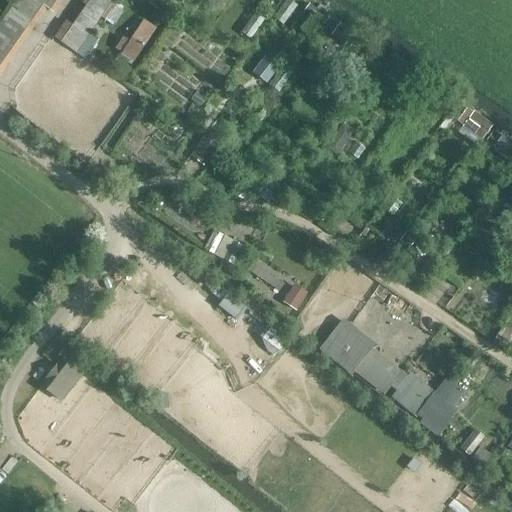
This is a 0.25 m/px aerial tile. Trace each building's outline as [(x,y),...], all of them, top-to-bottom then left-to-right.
[(40,4),(49,10),(56,0),(17,0),(12,9),(28,21),(40,4)] [(88,36),(111,2),(108,0),(91,0),(86,8),(85,7),(74,23),(75,23),(61,44),(83,58),(95,41),(88,36)] [(283,25),(297,7),(287,0),(286,0),(273,18),(283,25)] [(312,2),(305,11),(314,18),(322,9),(312,2)] [(11,46),(27,23),(28,21),(12,9),(0,25),(0,64),(5,68),(17,50),(11,46)] [(324,26),(330,17),(323,12),(317,21),(324,26)] [(265,21),(255,14),(241,33),(251,40),(265,21)] [(125,42),(119,51),(134,62),(154,31),(143,24),(129,45),(125,42)] [(354,34),(340,24),(334,33),(347,43),(354,34)] [(382,55),(368,47),(364,53),(378,62),(382,55)] [(347,55),(355,61),(359,55),(352,49),(347,55)] [(266,54),(254,71),(268,81),(280,64),(266,54)] [(382,74),(395,83),(397,84),(402,77),(407,80),(416,68),(408,63),(407,65),(394,56),(382,74)] [(279,93),(293,73),(284,66),(269,86),(279,93)] [(346,100),(355,87),(346,81),(337,93),(346,100)] [(200,109),(207,100),(197,92),(190,101),(200,109)] [(440,93),(433,103),(447,113),(454,102),(440,93)] [(477,146),(489,130),(493,125),(484,119),(485,117),(479,113),(478,114),(474,111),(458,132),(477,146)] [(495,147),(508,156),(505,159),(511,164),(511,143),(502,136),(495,147)] [(217,147),(204,137),(191,155),(204,164),(217,147)] [(511,180),(502,194),(511,201),(511,180)] [(230,239),(214,231),(204,249),(223,258),(223,260),(233,265),(243,246),(230,240),(230,239)] [(415,241),(408,235),(403,242),(410,248),(415,241)] [(298,309),(309,291),(296,283),(285,301),(298,309)] [(320,349),(353,374),(356,370),(386,393),(390,387),(397,392),(409,378),(401,372),(398,376),(369,354),(373,349),(340,323),(320,349)] [(257,342),(273,356),(286,341),(271,327),(257,342)] [(42,387),(43,388),(61,402),(81,375),(63,361),(42,387)] [(417,382),(410,376),(409,378),(397,392),(392,398),(418,417),(436,393),(419,380),(417,382)] [(446,379),(436,393),(418,417),(422,420),(420,423),(456,449),(473,427),(455,414),(453,417),(449,413),(465,392),(446,379)] [(470,458),(485,438),(475,431),(461,450),(470,458)] [(494,458),(481,448),(472,459),(486,469),(494,458)]
